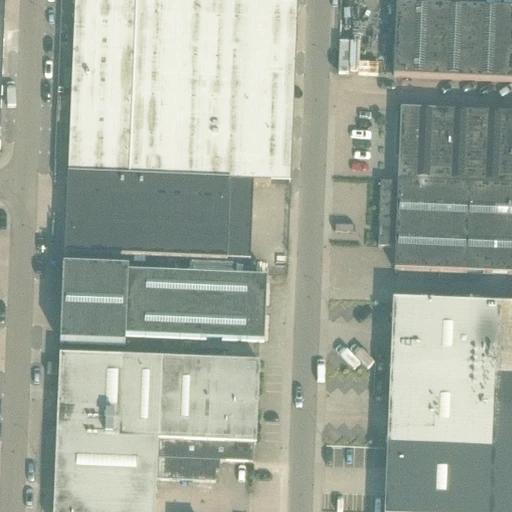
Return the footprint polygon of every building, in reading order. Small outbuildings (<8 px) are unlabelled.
[(276,0),(73,0),(64,256),(227,263),(230,184),(270,185),(276,0)] [(511,84),(511,12),(395,7),(393,79),(511,84)] [(511,116),(400,112),(397,185),(511,189),(511,116)] [(511,189),(397,185),(380,184),(377,249),(394,250),(393,272),(511,277),(511,189)] [(123,339),(259,344),(263,344),(266,280),(126,276),(126,271),(62,268),(59,345),(123,348),(123,339)] [(511,511),(511,308),(391,304),(383,511),(511,511)] [(255,447),(258,365),(79,358),(59,357),(52,511),(153,511),(155,483),(214,485),(215,464),(252,465),(252,447),(255,447)] [(57,377),(57,367),(47,366),(47,377),(57,377)]
